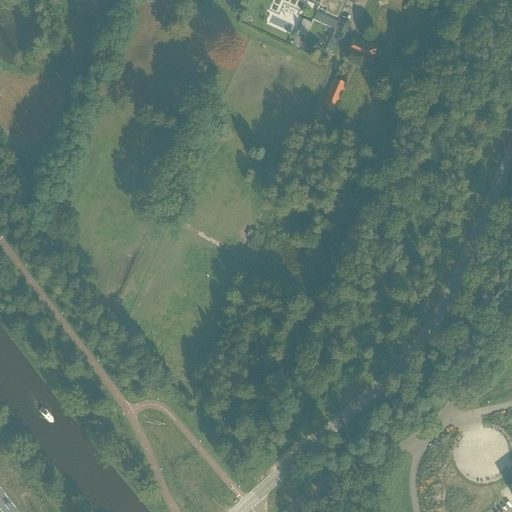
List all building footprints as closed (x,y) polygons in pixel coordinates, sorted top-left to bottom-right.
[(353,0),(322,0),(320,6),(319,6),(326,9),(325,13),(336,19),(344,0),(349,0),(353,2),(353,0)] [(334,30),(338,22),(317,12),(313,20),(334,30)] [(292,44),(294,45),(298,37),(304,40),(312,23),(303,19),(292,44)] [(335,31),(325,52),(334,57),(349,24),(339,19),(338,22),(334,30),(335,31)] [(298,37),(294,45),(300,48),(304,40),(298,37)] [(353,40),(348,53),(349,53),(348,55),(357,59),(372,65),(375,56),(378,48),(366,43),(365,45),(353,40)] [(323,107),(333,111),(345,84),(335,79),(323,107)] [(396,116),(410,121),(422,91),(409,86),(396,116)]
